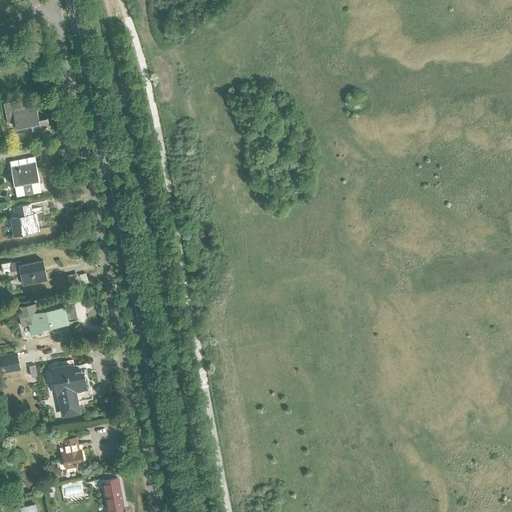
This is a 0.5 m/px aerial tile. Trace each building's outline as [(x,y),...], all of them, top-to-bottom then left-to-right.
[(14,122),(15,128),(30,125),(31,131),(48,128),(46,118),(38,119),(36,110),(28,111),(26,105),(22,106),(20,99),(2,103),(7,123),(14,122)] [(35,156),(9,161),(15,188),(16,195),(17,198),(42,193),(41,190),(40,183),(35,156)] [(9,208),(14,235),(39,230),(36,213),(32,214),(31,204),(9,208)] [(9,273),(9,272),(12,271),(13,274),(20,273),(23,285),(47,280),(43,260),(21,265),(20,262),(11,263),(11,261),(0,264),(1,264),(3,273),(6,272),(7,274),(9,273)] [(88,283),(86,273),(79,274),(81,282),(80,282),(78,272),(66,275),(69,287),(88,283)] [(17,307),(21,326),(28,324),(30,334),(41,332),(40,329),(67,323),(64,307),(37,312),(35,303),(17,307)] [(16,354),(0,356),(0,372),(19,368),(16,354)] [(75,402),(73,390),(86,387),(83,372),(73,374),(70,360),(60,362),(51,364),(48,365),(49,370),(52,369),(57,393),(61,392),(64,404),(61,404),(63,414),(78,411),(76,401),(75,402)] [(36,365),(30,366),(32,377),(38,375),(36,365)] [(63,453),(65,467),(83,463),(80,450),(78,450),(75,436),(63,439),(65,453),(63,453)] [(23,480),(29,488),(35,484),(29,475),(23,480)] [(108,511),(124,511),(123,508),(122,508),(116,478),(102,481),(107,506),(108,506),(108,511)]
